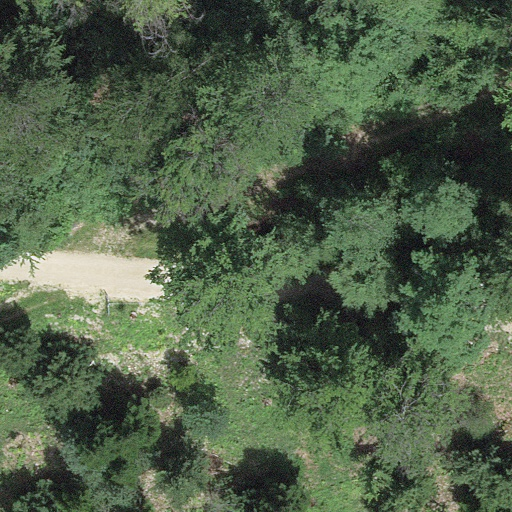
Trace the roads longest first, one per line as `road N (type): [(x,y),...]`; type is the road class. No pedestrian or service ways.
road 1 (track): [(0,266),(511,299)]
road 2 (track): [(511,73),(59,270)]
